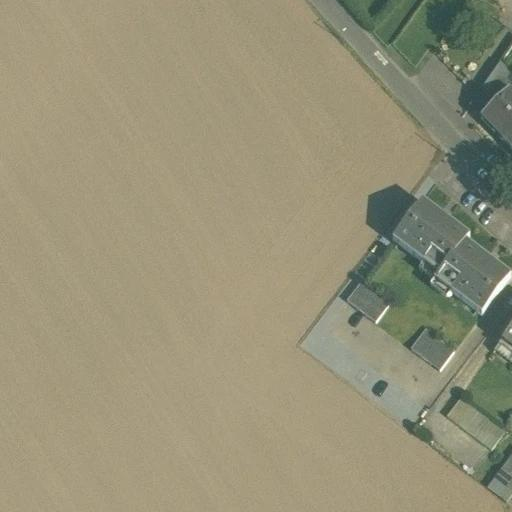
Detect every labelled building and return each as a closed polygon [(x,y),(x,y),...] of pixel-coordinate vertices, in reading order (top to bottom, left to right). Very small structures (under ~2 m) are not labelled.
[(481,91),(496,105),(509,92),(511,94),(511,92),(511,77),(500,65),(481,91)] [(496,105),(480,120),(502,142),(511,132),(511,95),(511,94),(509,92),(496,105)] [(511,132),(502,142),(511,152),(511,132)] [(468,239),(422,204),(392,242),(439,278),(464,244),(468,239)] [(510,279),(464,244),(439,278),(436,282),(481,317),(510,279)] [(347,304),(375,325),(390,306),(361,285),(347,304)] [(410,353),(439,374),(453,355),(424,334),(410,353)] [(446,418),(455,425),(468,409),(459,401),(446,418)] [(455,425),(464,432),(477,416),(468,409),(455,425)] [(464,432),(473,440),(486,423),(477,416),(464,432)] [(473,440),(482,447),(495,430),(486,423),(473,440)] [(482,447),(491,454),(505,437),(495,430),(482,447)] [(511,458),(497,479),(511,490),(511,458)]
